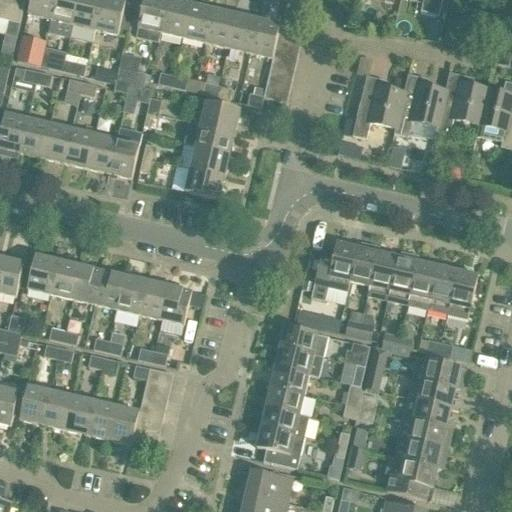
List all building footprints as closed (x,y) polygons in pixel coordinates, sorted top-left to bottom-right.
[(12,0),(0,0),(0,21),(7,23),(12,0)] [(26,1),(22,0),(12,0),(7,23),(8,23),(20,26),(26,1)] [(32,0),(28,18),(50,23),(55,0),(32,0)] [(55,0),(50,23),(48,35),(70,40),(73,29),(79,0),(55,0)] [(79,0),(73,29),(95,34),(102,0),(79,0)] [(126,4),(106,0),(102,0),(95,34),(118,39),(126,4)] [(169,3),(157,0),(145,0),(136,40),(159,45),(161,37),(169,3)] [(424,0),(421,13),(438,17),(442,0),(424,0)] [(161,37),(183,42),(191,8),(169,3),(161,37)] [(183,42),(205,47),(213,13),(191,8),(183,42)] [(205,47),(227,52),(235,18),(213,13),(205,47)] [(227,52),(249,57),(257,23),(235,18),(227,52)] [(8,23),(5,37),(17,40),(20,26),(8,23)] [(272,63),(275,53),(278,41),(280,29),(257,23),(249,57),(272,63)] [(304,34),(281,29),(280,29),(278,41),(301,46),(304,34)] [(45,45),(23,40),(20,53),(20,52),(17,64),(31,67),(40,69),(45,45)] [(298,58),(301,46),(278,41),(275,53),(298,58)] [(275,53),(272,63),(272,65),(295,70),(298,58),(275,53)] [(49,71),(62,74),(65,63),(51,60),(49,71)] [(76,78),(76,77),(79,66),(65,63),(62,74),(76,78)] [(272,65),(269,77),(293,82),(295,70),(272,65)] [(0,66),(0,80),(7,82),(10,69),(0,66)] [(114,93),(127,96),(128,96),(131,85),(133,73),(120,70),(119,70),(114,93)] [(23,84),(36,87),(39,75),(25,72),(23,84)] [(138,74),(133,73),(131,85),(144,88),(147,76),(141,75),(138,74)] [(50,90),(53,78),(39,75),(36,87),(50,90)] [(158,87),(172,90),(175,79),(161,75),(158,87)] [(453,120),(478,126),(486,92),(461,86),(463,78),(449,75),(444,94),(445,94),(438,128),(437,128),(435,134),(449,137),(453,120)] [(269,77),(266,89),(290,94),(293,82),(269,77)] [(412,122),(437,128),(438,128),(445,94),(444,94),(419,88),(421,81),(406,78),(402,96),(403,96),(395,131),(394,136),(408,139),(412,122)] [(185,93),(188,82),(175,79),(172,90),(185,93)] [(370,125),(395,131),(403,96),(402,96),(377,91),(379,82),(366,79),(356,123),(352,139),(365,142),(370,125)] [(67,94),(80,97),(83,85),(70,82),(67,94)] [(94,100),(97,89),(83,85),(80,97),(94,100)] [(128,96),(127,101),(137,104),(149,106),(150,101),(152,92),(144,89),(144,88),(131,85),(128,96)] [(205,86),(203,97),(216,100),(219,89),(205,86)] [(230,103),(232,92),(219,89),(216,100),(230,103)] [(287,107),(287,106),(290,94),(266,89),(264,100),(263,101),(287,107)] [(497,141),(502,142),(500,149),(511,151),(511,97),(486,92),(478,126),(479,126),(476,138),(496,143),(497,141)] [(261,112),(261,111),(263,101),(264,100),(249,97),(247,109),(261,112)] [(162,104),(159,103),(150,101),(149,106),(147,116),(159,118),(162,104)] [(240,113),(206,105),(201,128),(235,136),(240,113)] [(156,131),(159,118),(147,116),(144,129),(156,131)] [(0,156),(10,159),(11,155),(20,157),(28,122),(5,117),(0,137),(0,156)] [(346,120),(342,136),(352,139),(356,123),(346,120)] [(20,157),(42,162),(50,127),(28,122),(20,157)] [(230,158),(235,136),(201,128),(189,125),(183,147),(196,150),(230,158)] [(42,162),(64,167),(72,133),(50,127),(42,162)] [(64,167),(86,172),(94,138),(72,133),(64,167)] [(86,172),(108,177),(116,143),(94,138),(86,172)] [(131,183),(139,148),(116,143),(108,177),(131,183)] [(348,145),(340,144),(337,157),(345,159),(348,145)] [(146,147),(143,161),(154,164),(157,150),(146,147)] [(404,152),(393,149),(388,168),(400,171),(404,152)] [(196,150),(190,172),(224,180),(230,158),(196,150)] [(139,175),(140,175),(151,178),(154,164),(143,161),(139,175)] [(468,171),(451,167),(448,182),(465,185),(468,171)] [(185,195),(219,203),(224,180),(190,172),(185,195)] [(348,293),(350,285),(357,251),(337,246),(334,258),(321,255),(318,267),(313,289),(311,301),(325,305),(329,288),(348,293)] [(351,285),(370,290),(378,256),(379,251),(366,248),(365,253),(357,251),(350,285),(351,285)] [(398,260),(378,256),(370,290),(368,299),(388,303),(398,260)] [(35,257),(27,293),(51,298),(59,263),(35,257)] [(406,262),(398,260),(388,303),(407,308),(417,265),(418,265),(419,260),(407,257),(406,262)] [(24,266),(1,261),(0,265),(0,296),(16,300),(24,266)] [(59,263),(51,298),(73,303),(81,268),(59,263)] [(308,265),(304,281),(303,287),(313,289),(318,267),(308,265)] [(437,270),(418,265),(417,265),(407,308),(427,312),(437,270)] [(81,268),(73,303),(95,309),(103,273),(81,268)] [(457,274),(437,270),(427,312),(447,317),(457,274)] [(103,273),(95,309),(117,314),(126,278),(103,273)] [(447,317),(468,322),(478,279),(457,274),(447,317)] [(126,278),(117,314),(139,319),(148,283),(126,278)] [(148,283),(139,319),(162,324),(170,288),(148,283)] [(162,324),(160,332),(183,337),(184,329),(190,306),(192,295),(193,294),(170,288),(162,324)] [(192,295),(190,306),(202,309),(205,298),(192,295)] [(300,314),(297,326),(313,330),(316,317),(300,314)] [(346,338),(358,341),(361,326),(349,323),(348,329),(346,338)] [(370,344),(371,343),(374,329),(361,326),(358,341),(370,344)] [(328,340),(284,330),(280,351),(323,361),(328,340)] [(0,331),(0,343),(6,345),(9,333),(0,331)] [(52,331),(49,342),(63,346),(66,334),(52,331)] [(20,348),(22,337),(9,333),(6,345),(20,348)] [(79,337),(66,334),(63,346),(76,349),(79,337)] [(389,355),(396,357),(400,339),(385,335),(381,352),(381,353),(389,355)] [(409,360),(411,352),(413,342),(400,339),(396,357),(409,360)] [(96,341),(93,353),(107,356),(110,344),(96,341)] [(427,348),(425,356),(437,359),(440,346),(436,345),(437,344),(429,342),(428,348),(427,348)] [(124,347),(110,344),(107,356),(121,359),(124,347)] [(17,359),(20,348),(6,345),(4,356),(17,359)] [(437,359),(449,362),(453,349),(440,346),(437,359)] [(44,359),(58,363),(61,351),(46,348),(44,359)] [(365,371),(370,350),(361,348),(356,368),(365,371)] [(71,366),(74,355),(61,351),(58,363),(71,366)] [(141,351),(138,363),(152,366),(154,355),(154,354),(141,351)] [(280,351),(275,371),(308,378),(309,377),(319,380),(323,361),(280,351)] [(381,352),(376,351),(371,372),(383,375),(386,362),(387,362),(389,355),(381,353),(381,352)] [(152,366),(165,369),(167,358),(154,355),(152,366)] [(88,370),(102,373),(105,362),(91,358),(88,370)] [(116,376),(118,365),(105,362),(102,373),(116,376)] [(412,380),(411,381),(456,392),(456,391),(459,392),(462,390),(463,383),(462,380),(459,380),(461,371),(427,364),(422,362),(419,372),(418,371),(414,374),(412,380)] [(356,368),(356,369),(353,381),(352,388),(350,387),(350,388),(361,391),(361,389),(365,371),(356,368)] [(133,380),(147,383),(149,372),(136,369),(133,380)] [(275,371),(270,391),(304,398),(308,378),(275,371)] [(171,389),(173,378),(149,372),(147,383),(171,389)] [(383,375),(371,372),(366,391),(379,394),(383,375)] [(452,411),(456,392),(411,381),(407,401),(452,411)] [(147,383),(144,396),(168,402),(171,389),(147,383)] [(349,395),(346,408),(359,411),(362,398),(363,393),(361,391),(350,388),(349,395)] [(19,423),(42,428),(50,394),(27,389),(19,423)] [(19,395),(0,390),(0,426),(11,429),(19,395)] [(270,391),(266,410),(299,418),(304,398),(270,391)] [(42,428),(64,433),(72,399),(50,394),(42,428)] [(144,396),(141,407),(165,413),(168,402),(144,396)] [(362,398),(359,411),(375,415),(378,401),(362,398)] [(64,433),(87,438),(94,404),(72,399),(64,433)] [(449,431),(447,431),(452,411),(407,401),(402,421),(450,432),(449,431)] [(87,438),(109,444),(117,409),(94,404),(87,438)] [(141,407),(140,415),(138,419),(162,425),(165,413),(141,407)] [(346,408),(343,420),(356,423),(359,411),(346,408)] [(136,430),(138,419),(140,415),(117,409),(109,444),(132,449),(133,443),(136,430)] [(266,410),(261,430),(305,440),(309,420),(299,418),(266,410)] [(359,411),(356,423),(372,426),(375,415),(359,411)] [(160,436),(162,425),(138,419),(136,430),(160,436)] [(402,421),(398,441),(442,451),(444,443),(446,443),(449,441),(451,434),(450,432),(402,421)] [(157,449),(157,448),(160,436),(136,430),(133,443),(157,449)] [(305,440),(261,430),(257,450),(266,452),(263,464),(297,472),(305,440)] [(341,435),(338,448),(347,450),(349,437),(341,435)] [(355,438),(353,450),(351,450),(351,451),(361,453),(362,452),(364,440),(355,438)] [(398,441),(393,460),(404,463),(438,471),(440,472),(443,470),(445,462),(443,459),(441,459),(442,451),(398,441)] [(335,460),(333,468),(342,470),(347,450),(338,448),(335,460)] [(366,453),(362,452),(361,453),(351,451),(346,471),(362,475),(366,453)] [(388,494),(426,503),(429,490),(433,491),(438,471),(404,463),(400,480),(391,478),(388,494)] [(251,472),(245,497),(287,507),(292,482),(251,472)] [(245,497),(241,511),(285,511),(287,507),(245,497)] [(321,511),(331,511),(334,501),(324,499),(321,511)] [(340,503),(337,511),(347,511),(349,505),(340,503)]
